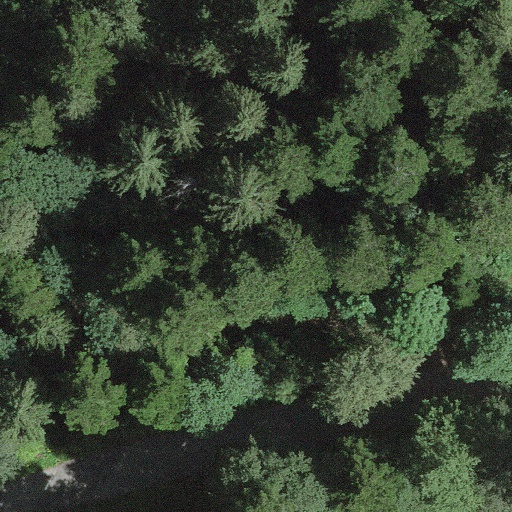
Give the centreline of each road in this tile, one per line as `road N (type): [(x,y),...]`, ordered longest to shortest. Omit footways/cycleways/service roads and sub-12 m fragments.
road 1 (unclassified): [(511,377),(100,475),(4,511)]
road 2 (track): [(0,366),(114,352),(208,310),(267,305),(349,318),(414,343),(464,389)]
